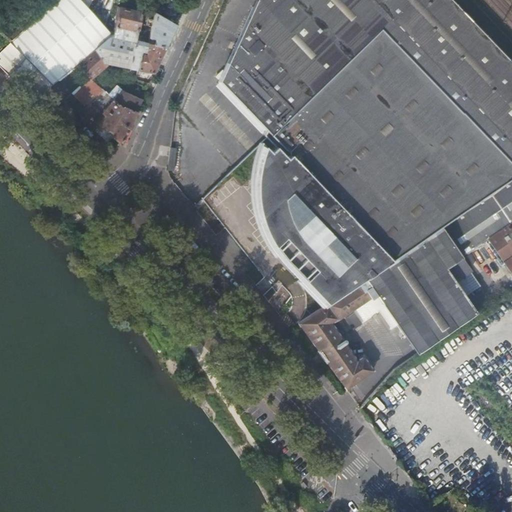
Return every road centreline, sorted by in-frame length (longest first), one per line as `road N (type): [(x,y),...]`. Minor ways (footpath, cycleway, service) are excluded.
road 1 (residential): [(321,426),(325,404),(314,386),(159,233),(144,221),(115,223)]
road 2 (primary): [(321,426),(115,223)]
road 3 (tertiary): [(100,208),(136,162),(205,0)]
road 4 (unknown): [(325,414),(489,294)]
road 5 (primary): [(100,208),(0,105)]
road 6 (primary): [(408,511),(321,426)]
